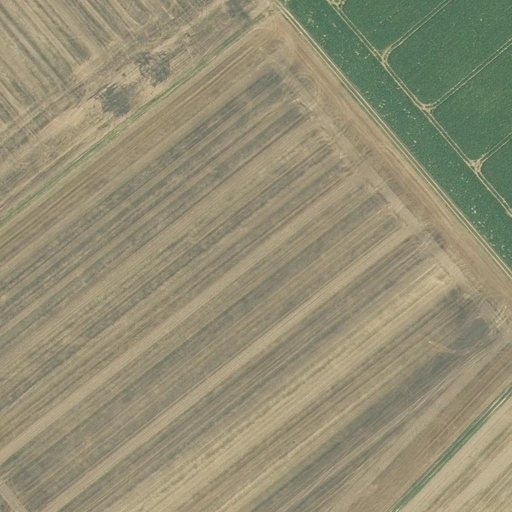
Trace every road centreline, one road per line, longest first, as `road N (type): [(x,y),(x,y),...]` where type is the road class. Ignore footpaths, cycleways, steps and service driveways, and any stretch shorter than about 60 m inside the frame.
road 1 (track): [(511,275),(273,0)]
road 2 (track): [(0,223),(277,4)]
road 3 (track): [(393,511),(511,389)]
